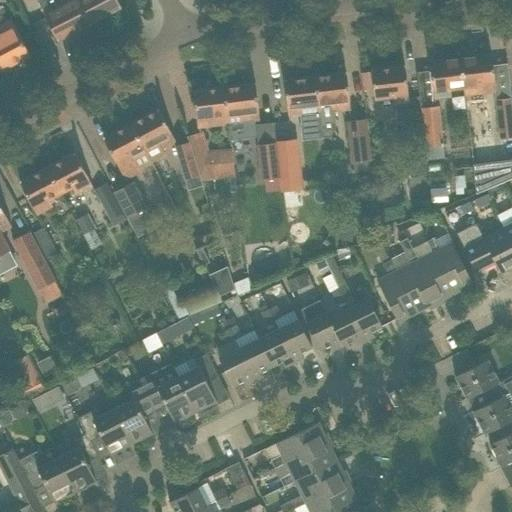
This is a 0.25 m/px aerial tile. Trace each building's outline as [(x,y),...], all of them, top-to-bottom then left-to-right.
[(75,0),(38,0),(46,16),(45,16),(57,40),(88,24),(75,0)] [(75,0),(88,24),(121,7),(117,0),(75,0)] [(0,23),(0,70),(30,55),(11,19),(0,23)] [(492,55),(460,59),(464,89),(476,87),(477,95),(496,93),(492,55)] [(464,89),(460,59),(430,62),(434,100),(451,98),(450,90),(464,89)] [(371,69),(373,89),(375,101),(394,99),(394,104),(409,102),(405,65),(371,69)] [(319,106),(318,106),(320,121),(335,119),(334,110),(350,108),(346,72),(315,76),(319,106)] [(305,108),(318,106),(319,106),(315,76),(284,80),(288,117),(306,115),(305,108)] [(255,83),(224,87),(228,123),(259,119),(255,83)] [(228,123),(224,87),(193,91),(197,126),(228,123)] [(511,107),(511,99),(510,99),(510,98),(493,100),(498,140),(511,138),(511,107)] [(419,109),(424,148),(443,146),(438,106),(419,109)] [(397,111),(399,129),(420,126),(418,108),(397,111)] [(158,109),(130,124),(144,151),(145,150),(151,162),(165,154),(163,149),(176,142),(158,109)] [(345,120),(350,163),(370,161),(366,118),(345,120)] [(276,142),(275,135),(273,122),(255,124),(261,180),(280,178),(280,177),(276,142)] [(144,151),(130,124),(103,138),(125,180),(141,172),(139,169),(151,162),(145,150),(144,151)] [(198,175),(200,181),(234,178),(231,149),(208,151),(202,132),(186,137),(188,142),(198,175)] [(296,140),(276,142),(280,177),(282,189),(301,187),(296,140)] [(175,146),(185,179),(198,175),(188,142),(175,146)] [(75,153),(47,167),(61,194),(72,188),(76,195),(92,186),(75,153)] [(511,159),(473,164),(476,193),(511,177),(511,159)] [(61,194),(47,167),(20,182),(37,215),(53,207),(49,200),(61,194)] [(113,192),(127,218),(145,208),(132,182),(113,192)] [(492,187),(496,196),(507,191),(504,182),(492,187)] [(93,189),(113,226),(126,220),(106,183),(93,189)] [(447,201),(447,188),(429,189),(430,203),(447,201)] [(474,199),(478,208),(491,202),(488,193),(474,199)] [(461,204),(465,213),(473,209),(469,201),(461,204)] [(0,255),(10,250),(0,231),(11,226),(0,204),(0,255)] [(404,215),(401,204),(379,210),(382,221),(404,215)] [(94,229),(95,228),(87,213),(74,220),(82,235),(90,250),(102,244),(94,229)] [(335,239),(351,242),(355,222),(339,219),(335,239)] [(511,222),(503,228),(511,246),(511,222)] [(476,272),(495,263),(483,238),(484,238),(476,223),(456,233),(476,272)] [(32,232),(46,260),(57,254),(44,227),(32,232)] [(483,238),(495,263),(501,273),(511,267),(511,246),(503,228),(484,238),(483,238)] [(29,231),(13,240),(39,291),(46,304),(62,295),(56,282),(29,231)] [(407,238),(403,240),(437,306),(444,302),(442,299),(454,294),(427,241),(412,248),(407,238)] [(434,238),(427,241),(454,294),(465,288),(467,290),(474,287),(451,241),(439,247),(434,238)] [(404,253),(390,260),(417,312),(429,307),(430,309),(437,306),(403,240),(398,242),(404,253)] [(202,248),(196,251),(203,265),(209,262),(202,248)] [(323,258),(338,287),(364,341),(374,336),(371,331),(382,326),(368,297),(355,303),(331,255),(323,258)] [(417,312),(390,260),(382,264),(387,273),(376,279),(399,325),(407,321),(406,318),(417,312)] [(323,262),(315,266),(319,275),(327,271),(323,262)] [(226,267),(208,275),(219,296),(234,290),(232,283),(226,267)] [(285,281),(290,292),(309,285),(304,274),(285,281)] [(234,290),(236,295),(249,289),(249,285),(247,277),(232,283),(234,290)] [(339,311),(329,316),(343,345),(352,341),(355,346),(364,341),(338,287),(330,292),(339,311)] [(216,304),(221,302),(216,292),(182,305),(186,316),(190,315),(190,314),(216,303),(216,304)] [(343,345),(329,316),(328,317),(325,311),(320,300),(300,310),(320,350),(330,345),(332,350),(343,345)] [(276,305),(268,308),(273,319),(281,316),(276,305)] [(273,319),(268,308),(260,312),(265,323),(273,319)] [(297,318),(278,328),(294,362),(304,357),(301,352),(312,347),(297,318)] [(229,328),(234,338),(241,335),(236,325),(229,328)] [(234,338),(229,328),(221,332),(226,342),(234,338)] [(278,328),(258,337),(272,366),(282,361),(284,367),(294,362),(278,328)] [(258,337),(238,347),(255,381),(265,376),(262,371),(272,366),(258,337)] [(255,381),(238,347),(218,357),(232,386),(243,381),(245,386),(255,381)] [(196,365),(178,375),(196,411),(216,401),(207,382),(219,376),(207,353),(194,359),(196,365)] [(45,390),(26,356),(12,363),(24,385),(19,387),(26,400),(45,390)] [(36,363),(43,375),(55,368),(48,356),(36,363)] [(455,376),(467,398),(499,382),(487,360),(455,376)] [(148,383),(143,385),(154,409),(165,403),(174,422),(196,411),(178,375),(171,362),(144,375),(148,383)] [(60,381),(67,395),(82,388),(75,374),(60,381)] [(473,411),(484,433),(511,419),(511,379),(486,393),(491,402),(473,411)] [(133,397),(114,407),(131,443),(152,433),(143,414),(154,409),(143,385),(129,392),(133,397)] [(43,394),(32,399),(38,410),(49,404),(63,398),(58,387),(43,394)] [(77,418),(85,434),(86,433),(87,435),(91,440),(101,435),(110,454),(131,443),(114,407),(100,414),(97,408),(77,418)] [(274,467),(284,463),(283,462),(330,439),(327,432),(324,434),(318,422),(275,443),(281,454),(270,460),(274,467)] [(511,432),(489,444),(501,466),(511,460),(511,432)] [(77,446),(58,455),(76,491),(96,481),(87,462),(99,457),(91,440),(87,435),(86,433),(85,434),(74,440),(77,446)] [(283,486),(293,481),(337,459),(331,448),(333,446),(330,439),(283,462),(284,463),(289,473),(279,478),(283,486)] [(24,471),(31,485),(33,489),(45,483),(54,502),(76,491),(58,455),(57,455),(53,447),(41,452),(39,449),(19,459),(23,466),(24,471)] [(0,461),(15,492),(31,485),(24,471),(23,466),(19,459),(18,460),(12,449),(0,455),(0,461)] [(279,506),(281,510),(348,477),(345,469),(342,471),(337,459),(293,481),(300,495),(279,506)] [(436,481),(440,490),(450,485),(445,476),(436,481)] [(285,511),(304,503),(307,511),(324,511),(355,497),(349,485),(352,483),(348,477),(281,510),(282,511),(285,511)] [(190,511),(206,504),(216,500),(226,495),(223,488),(212,493),(207,483),(183,494),(181,490),(168,497),(175,511),(190,511)] [(229,503),(226,495),(216,500),(220,507),(229,503)] [(27,511),(21,497),(11,502),(13,508),(4,511),(27,511)] [(324,511),(366,511),(363,506),(361,508),(355,497),(324,511)]
